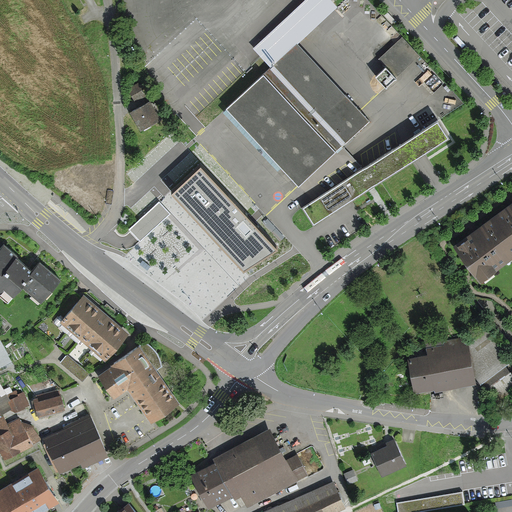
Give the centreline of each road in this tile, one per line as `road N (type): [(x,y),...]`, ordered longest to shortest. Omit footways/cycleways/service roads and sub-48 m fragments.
road 1 (tertiary): [(280,327),(404,226),(511,157)]
road 2 (residential): [(244,370),(308,402),(511,423)]
road 3 (tertiary): [(9,187),(198,339)]
road 4 (unclassified): [(83,511),(123,473),(196,427),(244,370)]
